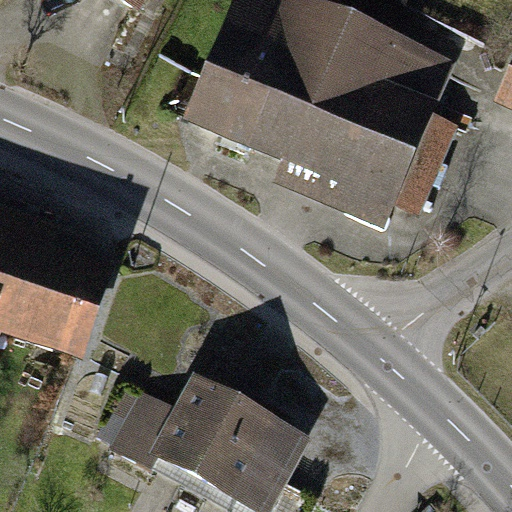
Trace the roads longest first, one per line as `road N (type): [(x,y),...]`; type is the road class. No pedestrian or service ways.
road 1 (primary): [(373,349),(220,231),(0,115)]
road 2 (primary): [(511,482),(373,349)]
road 3 (unclassified): [(511,247),(373,349)]
